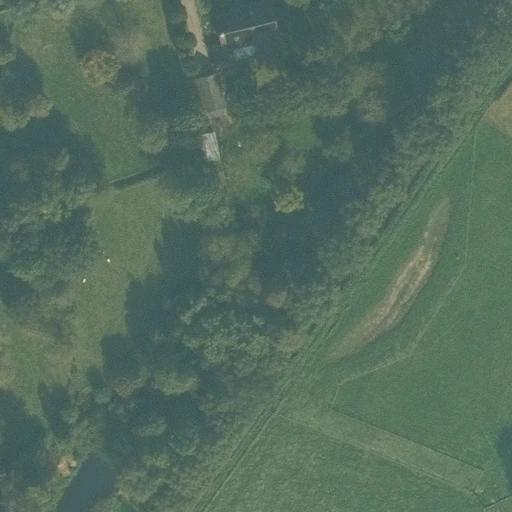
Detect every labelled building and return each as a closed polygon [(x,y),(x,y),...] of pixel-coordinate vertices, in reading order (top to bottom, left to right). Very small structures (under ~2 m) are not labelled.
[(277,36),(268,0),(242,7),(243,10),(216,17),(224,49),(260,40),(265,61),(281,57),(275,36),(277,36)] [(215,74),(199,77),(207,109),(223,105),(215,74)] [(57,201),(54,212),(63,214),(66,203),(57,201)] [(274,226),(257,229),(257,232),(249,233),(252,249),(262,247),(263,251),(278,248),(274,226)] [(140,511),(155,499),(143,483),(133,491),(128,496),(140,511)]
